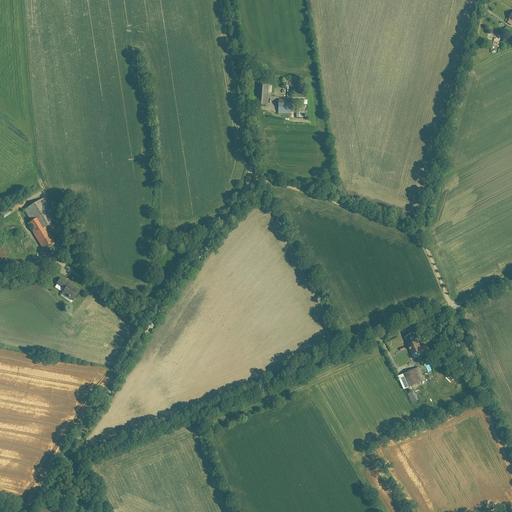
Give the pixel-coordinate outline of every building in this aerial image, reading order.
[(256,85),(254,98),(265,99),(267,86),(256,85)] [(278,100),(278,113),(290,114),(291,100),(278,100)] [(55,242),(46,228),(58,220),(43,197),(26,208),(34,221),(26,227),(41,251),(55,242)] [(7,207),(0,211),(4,217),(11,213),(7,207)] [(70,283),(62,294),(74,302),(81,291),(70,283)] [(415,332),(405,337),(412,355),(423,350),(415,332)] [(425,383),(419,368),(400,375),(406,390),(425,383)] [(409,393),(414,403),(420,400),(416,390),(409,393)]
